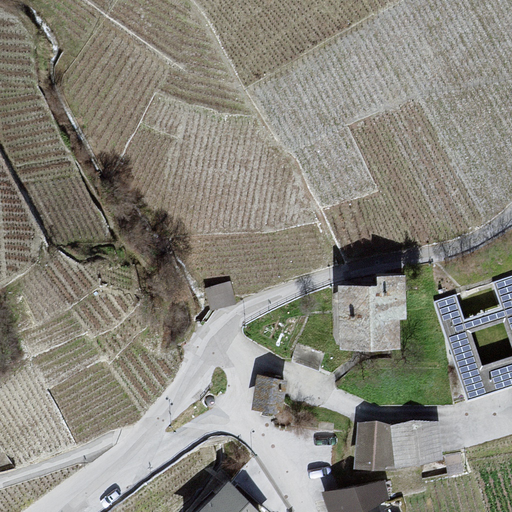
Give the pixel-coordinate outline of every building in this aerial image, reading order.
[(511,273),(492,281),(499,304),(463,316),(456,293),(433,300),(464,396),(511,379),(511,273)] [(375,286),(336,288),(338,357),(405,355),(403,274),(375,275),(375,286)] [(236,303),(230,280),(203,285),(209,308),(236,303)] [(280,410),(285,377),(255,371),(249,405),(280,410)] [(441,454),(438,418),(389,421),(392,462),(441,454)] [(394,465),(394,463),(392,463),(388,421),(356,420),(351,464),(394,465)] [(261,511),(225,474),(184,511),(261,511)] [(327,511),(341,511),(387,494),(384,476),(320,488),(327,511)]
